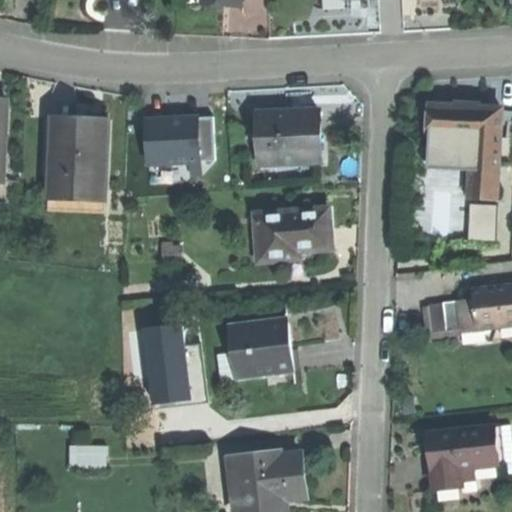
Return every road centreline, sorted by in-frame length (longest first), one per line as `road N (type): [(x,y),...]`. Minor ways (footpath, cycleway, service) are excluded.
road 1 (residential): [(372,509),(385,55)]
road 2 (residential): [(385,55),(138,70),(54,61),(0,45)]
road 3 (residential): [(511,49),(385,55)]
